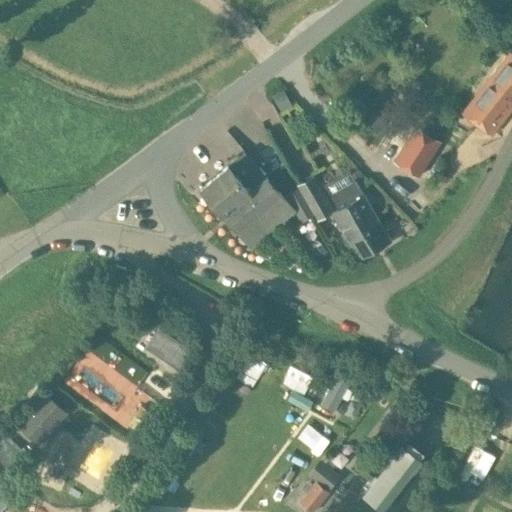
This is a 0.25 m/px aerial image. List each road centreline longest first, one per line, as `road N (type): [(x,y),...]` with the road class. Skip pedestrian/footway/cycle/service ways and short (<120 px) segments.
road 1 (tertiary): [(156,153),(360,0)]
road 2 (unclassified): [(334,310),(434,259),(511,149)]
road 3 (tertiary): [(511,393),(334,310)]
road 4 (tertiary): [(334,310),(195,255)]
road 5 (tertiary): [(195,255),(57,227)]
road 6 (tertiary): [(57,227),(156,153)]
